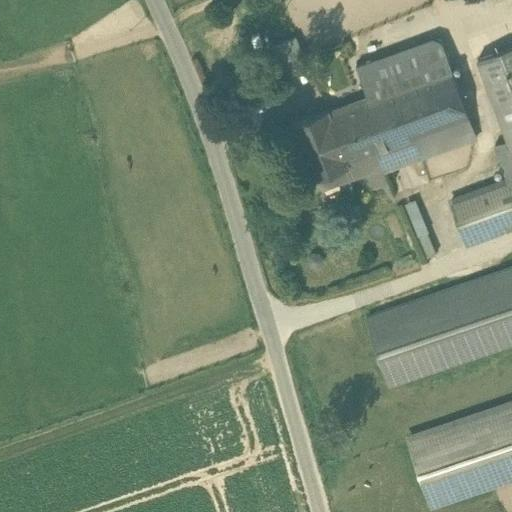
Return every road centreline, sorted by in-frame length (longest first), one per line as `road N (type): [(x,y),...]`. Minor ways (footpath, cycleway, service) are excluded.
road 1 (unclassified): [(153,0),(201,103),(321,511)]
road 2 (track): [(0,446),(274,352)]
